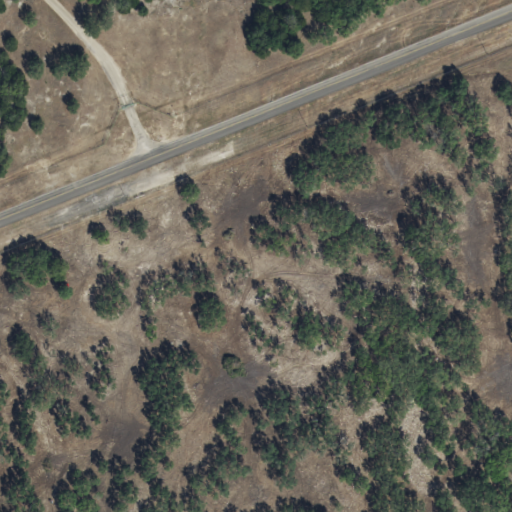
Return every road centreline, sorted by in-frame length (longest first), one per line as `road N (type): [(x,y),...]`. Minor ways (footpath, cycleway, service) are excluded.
road 1 (primary): [(0,226),(511,18)]
road 2 (residential): [(174,156),(68,0)]
